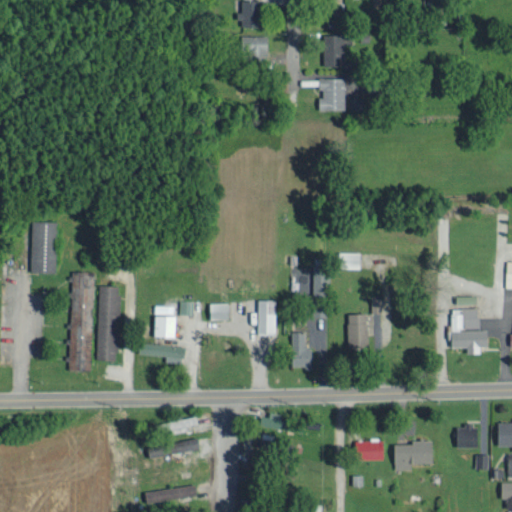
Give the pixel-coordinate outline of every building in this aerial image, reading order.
[(241,0),(241,10),(240,10),(240,25),(260,25),(261,0),(241,0)] [(344,32),(322,33),(324,64),(345,63),(344,32)] [(266,34),(243,34),(243,58),(266,59),(266,34)] [(320,108),(345,107),(345,75),(318,76),(319,87),(320,87),(320,108)] [(30,270),(55,270),(55,220),(31,219),(30,270)] [(347,261),(349,251),(341,250),(339,264),(359,267),(359,264),(347,261)] [(70,269),(69,368),(91,368),(91,269),(70,269)] [(95,357),(118,358),(120,283),(98,283),(95,357)] [(372,311),(382,311),(381,296),(371,297),(372,311)] [(257,332),(276,332),(276,298),(257,297),(257,332)] [(192,299),(178,298),(178,312),(191,312),(192,299)] [(229,300),(209,301),(210,317),(229,317),(229,300)] [(488,327),(478,327),(479,306),(451,306),(450,345),(466,345),(466,351),(481,351),(481,344),(488,344),(488,327)] [(369,311),(347,312),(348,346),(370,345),(369,311)] [(175,335),(176,314),(155,313),(155,334),(175,335)] [(291,364),(313,365),(313,346),(305,346),(305,330),(292,329),(291,364)] [(138,351),(166,354),(165,360),(183,361),(185,345),(139,340),(138,351)] [(291,429),(293,420),(262,414),(260,423),(291,429)] [(198,422),(197,415),(154,421),(156,434),(187,430),(186,424),(198,422)] [(511,420),(497,420),(496,444),(511,443),(511,420)] [(457,422),(456,445),(477,445),(477,423),(457,422)] [(183,439),(185,450),(201,446),(198,435),(183,439)] [(355,457),(383,457),(384,439),(355,438),(355,457)] [(411,462),(433,461),(433,440),(392,440),(393,467),(411,466),(411,462)] [(487,452),(476,451),(475,466),(486,467),(487,452)] [(265,454),(249,452),(247,467),(263,470),(265,454)] [(511,479),(501,480),(500,496),(506,497),(506,507),(511,506),(511,479)] [(197,493),(196,482),(143,489),(145,500),(197,493)]
